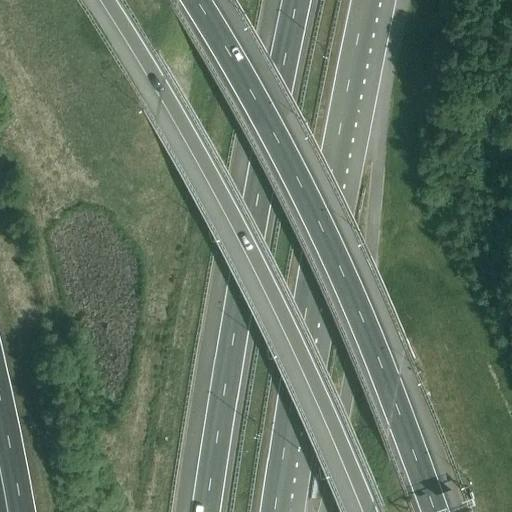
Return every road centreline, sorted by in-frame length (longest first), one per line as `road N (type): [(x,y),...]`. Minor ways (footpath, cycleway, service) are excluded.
road 1 (motorway): [(112,0),(263,275),(369,511)]
road 2 (motorway): [(434,511),(342,277),(194,0)]
road 3 (motorway): [(274,511),(304,307),(366,0)]
road 4 (motorway): [(298,0),(236,305),(208,511)]
